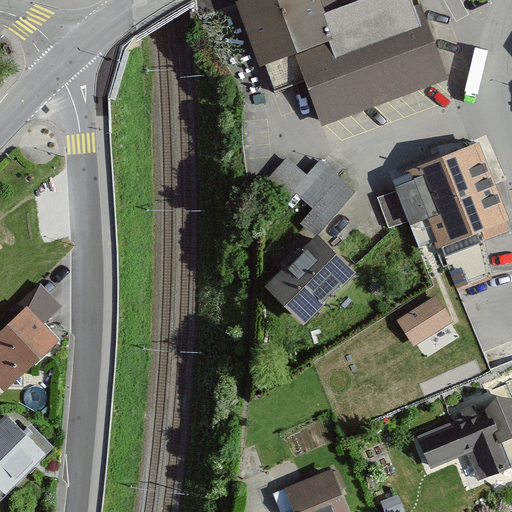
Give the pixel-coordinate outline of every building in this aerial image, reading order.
[(344,0),(239,0),(238,1),(268,88),(309,74),(324,115),(441,75),(415,0),(358,0),(346,4),(344,0)] [(396,189),(406,216),(411,215),(422,242),(506,210),(479,138),(404,166),(407,175),(393,181),(396,189)] [(288,157),(266,181),(287,201),(296,191),(313,206),(340,177),(321,159),(307,174),(288,157)] [(355,191),(340,177),(313,206),(303,217),(318,231),(328,220),(355,191)] [(390,223),(406,216),(396,189),(379,196),(390,223)] [(353,273),(314,236),(265,287),(305,324),(353,273)] [(442,292),(402,316),(417,342),(457,318),(442,292)] [(31,303),(0,332),(0,385),(7,392),(65,338),(31,303)] [(511,393),(423,426),(436,462),(464,453),(474,480),(511,466),(511,448),(508,437),(511,435),(511,393)] [(0,482),(10,492),(56,445),(18,407),(0,424),(0,482)] [(359,511),(341,463),(289,483),(300,511),(359,511)]
